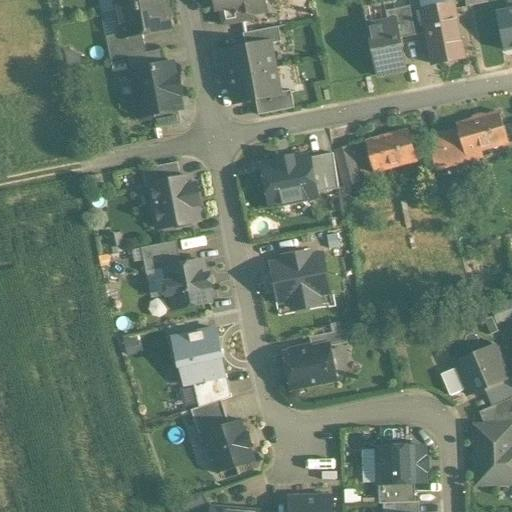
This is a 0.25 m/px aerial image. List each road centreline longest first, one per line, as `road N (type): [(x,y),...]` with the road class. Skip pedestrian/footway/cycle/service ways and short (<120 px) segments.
road 1 (residential): [(453,511),(452,448),(442,416),(415,407),(339,417),(287,446),(213,143)]
road 2 (residential): [(511,82),(213,143)]
road 3 (residential): [(213,143),(187,0)]
